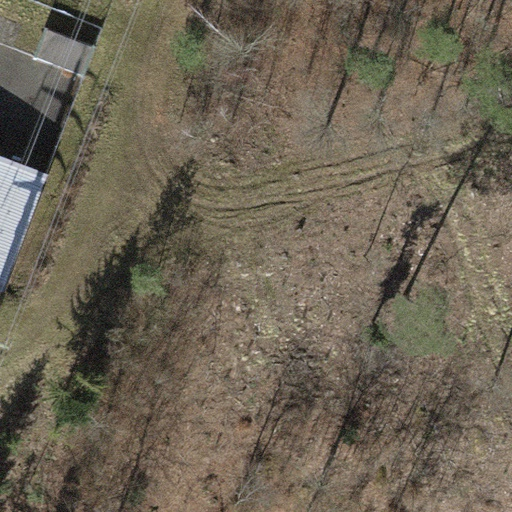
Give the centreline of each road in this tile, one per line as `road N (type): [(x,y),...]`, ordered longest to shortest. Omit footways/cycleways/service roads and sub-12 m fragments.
road 1 (track): [(511,168),(131,266)]
road 2 (track): [(214,0),(131,266)]
